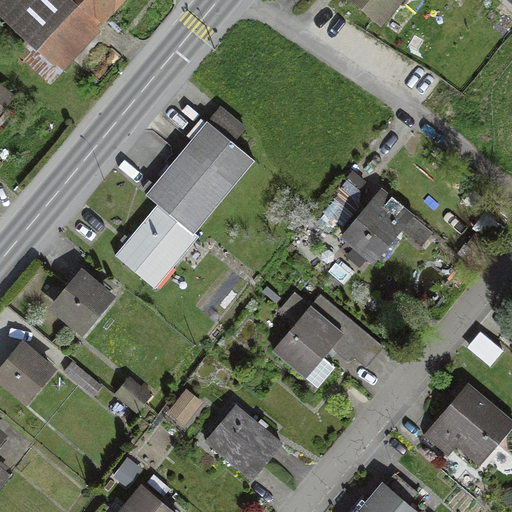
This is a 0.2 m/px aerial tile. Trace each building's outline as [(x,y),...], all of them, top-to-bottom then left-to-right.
[(118,0),(61,0),(61,1),(60,0),(0,0),(0,17),(54,68),(118,0)] [(344,0),(378,24),(395,0),(344,0)] [(158,210),(193,239),(253,168),(230,149),(244,132),(218,111),(144,198),(158,210)] [(379,197),(341,240),(367,264),(406,220),(379,197)] [(158,210),(118,260),(154,289),(193,239),(158,210)] [(80,278),(52,312),(81,335),(108,301),(80,278)] [(275,352),(315,386),(346,351),(365,367),(380,350),(321,299),(275,352)] [(24,349),(0,378),(0,384),(26,405),(52,373),(24,349)] [(63,375),(89,396),(96,388),(71,366),(63,375)] [(126,385),(115,398),(133,414),(145,401),(126,385)] [(511,427),(465,391),(428,438),(448,454),(452,448),(478,469),(497,445),(511,456),(511,427)] [(185,394),(169,414),(182,425),(199,405),(185,394)] [(234,410),(208,442),(253,479),(280,446),(234,410)] [(0,470),(0,488),(9,478),(0,470)] [(360,511),(414,511),(409,508),(419,495),(391,473),(360,511)] [(163,511),(140,492),(123,511),(163,511)]
